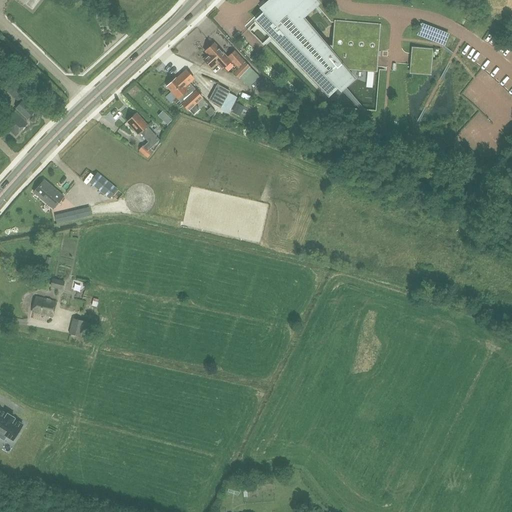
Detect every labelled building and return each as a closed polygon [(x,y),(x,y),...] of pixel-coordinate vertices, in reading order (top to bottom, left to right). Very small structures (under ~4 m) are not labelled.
[(378,25),(334,22),(332,47),(326,46),(301,17),(318,3),(315,1),(314,0),(269,0),(260,7),(262,13),(257,19),(328,93),(340,82),(343,85),(352,78),(343,67),(374,69),(378,25)] [(222,69),(229,62),(214,45),(206,52),(208,54),(202,59),(210,68),(216,63),(222,69)] [(428,74),(430,50),(411,48),(409,72),(428,74)] [(251,67),(245,62),(235,51),(227,57),(236,66),(231,72),(239,80),(240,79),(249,87),(252,83),(255,86),(262,80),(259,77),(259,76),(250,68),(251,67)] [(178,99),(178,98),(181,103),(180,103),(188,111),(189,110),(193,115),(199,109),(195,104),(203,98),(189,82),(193,79),(186,71),(176,78),(166,86),(178,99)] [(26,93),(10,78),(2,86),(18,101),(26,93)] [(230,91),(217,84),(208,100),(221,107),(219,109),(228,114),(237,97),(229,93),(230,91)] [(15,108),(17,109),(3,124),(15,136),(27,123),(23,120),(26,117),(27,118),(34,111),(22,100),(15,108)] [(233,110),(240,114),(244,107),(237,103),(233,110)] [(211,107),(206,111),(210,116),(213,113),(214,111),(211,107)] [(172,120),(162,111),(158,116),(167,125),(172,120)] [(138,134),(140,133),(148,142),(144,146),(143,145),(138,150),(147,158),(152,152),(149,150),(160,140),(147,127),(148,126),(137,113),(127,122),(138,134)] [(291,135),(308,142),(311,135),(294,129),(291,135)] [(43,172),(33,181),(36,184),(46,175),(43,172)] [(97,173),(90,182),(110,198),(117,189),(97,173)] [(63,196),(44,180),(33,192),(53,209),(63,196)] [(57,222),(92,214),(90,208),(56,217),(57,222)] [(65,281),(53,279),(51,285),(64,288),(65,281)] [(33,312),(52,316),(55,302),(36,298),(33,312)] [(85,321),(73,318),(69,334),(81,337),(85,321)] [(0,437),(4,440),(6,436),(12,439),(13,440),(13,439),(22,425),(23,424),(22,424),(21,424),(13,419),(14,418),(7,414),(7,415),(0,410),(0,437)]
